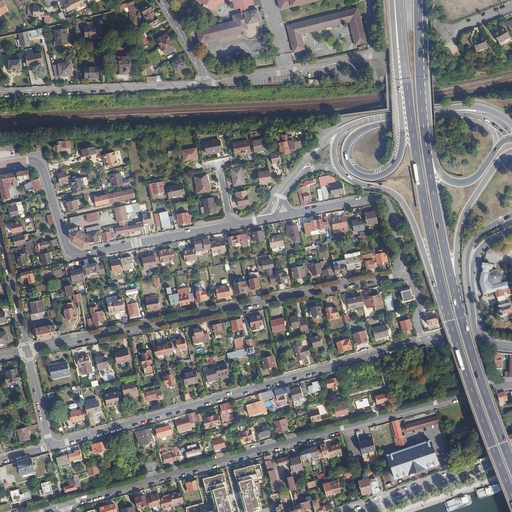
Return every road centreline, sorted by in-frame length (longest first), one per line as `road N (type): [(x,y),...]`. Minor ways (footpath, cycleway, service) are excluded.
road 1 (residential): [(66,503),(511,385)]
road 2 (residential): [(51,445),(422,340)]
road 3 (residential): [(28,351),(401,269)]
road 4 (primary): [(391,0),(400,154),(389,171),(370,177),(348,164),(351,137),(369,126),(477,118)]
road 5 (residential): [(270,218),(82,255),(66,246),(41,164),(0,165)]
road 6 (primary): [(399,0),(417,162),(449,320)]
road 7 (primary): [(460,317),(425,142),(417,0)]
road 8 (primary): [(496,148),(468,182),(440,173),(422,0)]
road 9 (residential): [(0,93),(205,83)]
road 10 (primary): [(339,169),(402,201),(449,320)]
road 11 (primary): [(449,320),(511,497)]
road 12 (primary): [(460,317),(462,219),(511,152)]
road 13 (primary): [(511,124),(459,106),(368,118),(340,130)]
road 14 (secondary): [(511,455),(354,511)]
road 15 (residential): [(401,269),(390,205),(377,197),(295,213)]
road 16 (primary): [(511,466),(460,317)]
road 17 (residential): [(205,83),(333,63)]
road 18 (residential): [(0,234),(28,351)]
